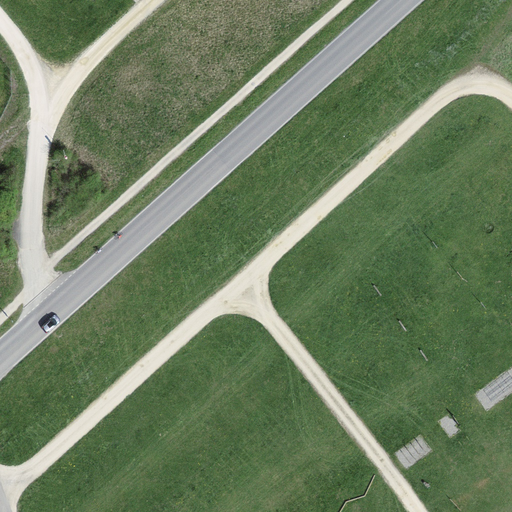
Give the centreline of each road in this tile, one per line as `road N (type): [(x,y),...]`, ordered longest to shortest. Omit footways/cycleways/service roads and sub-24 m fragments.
road 1 (track): [(511,100),(491,85),(445,94),(0,499)]
road 2 (tertiary): [(400,0),(0,357)]
road 3 (track): [(244,282),(415,511)]
road 4 (track): [(0,153),(54,108),(28,237),(55,307)]
road 5 (track): [(153,0),(78,66),(54,108),(0,17)]
